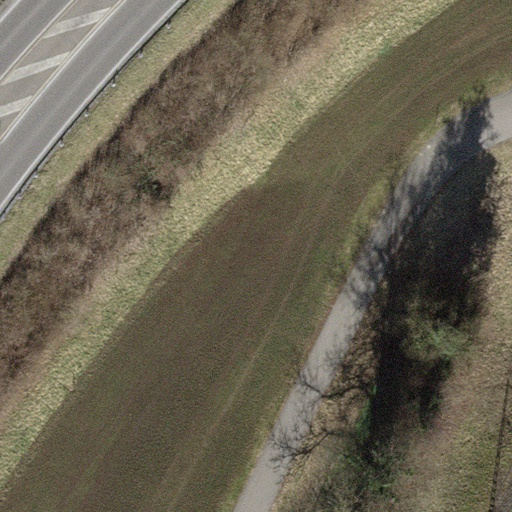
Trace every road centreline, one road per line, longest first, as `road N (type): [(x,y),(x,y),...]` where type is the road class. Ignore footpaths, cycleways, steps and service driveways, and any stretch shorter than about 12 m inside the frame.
road 1 (track): [(259,511),(434,174),(468,143),(511,122)]
road 2 (trunk): [(0,117),(104,0)]
